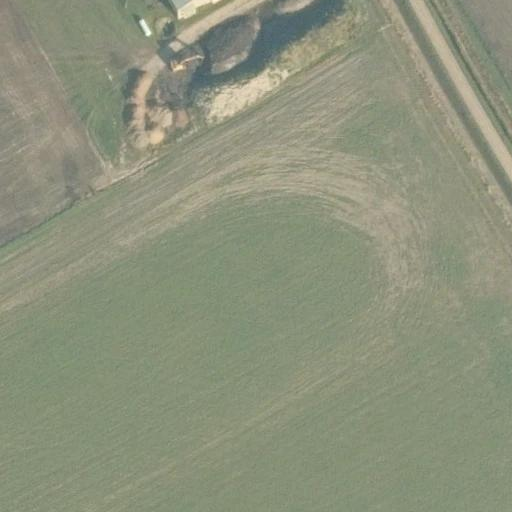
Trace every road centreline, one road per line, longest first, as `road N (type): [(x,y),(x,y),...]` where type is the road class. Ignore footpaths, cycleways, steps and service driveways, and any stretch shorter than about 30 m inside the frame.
road 1 (track): [(253,0),(147,70),(134,98),(136,193)]
road 2 (unclassified): [(511,177),(411,0)]
